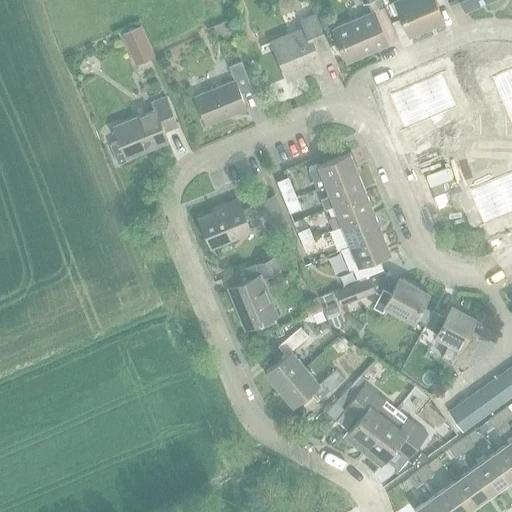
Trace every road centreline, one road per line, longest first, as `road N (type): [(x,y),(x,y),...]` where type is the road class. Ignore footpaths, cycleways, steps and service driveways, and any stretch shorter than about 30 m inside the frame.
road 1 (residential): [(351,108),(180,171),(167,218),(250,418),(357,484),(372,511)]
road 2 (residential): [(511,258),(485,275),(430,256),(367,121),(351,108)]
road 3 (residential): [(511,28),(461,30),(364,73),(351,108)]
